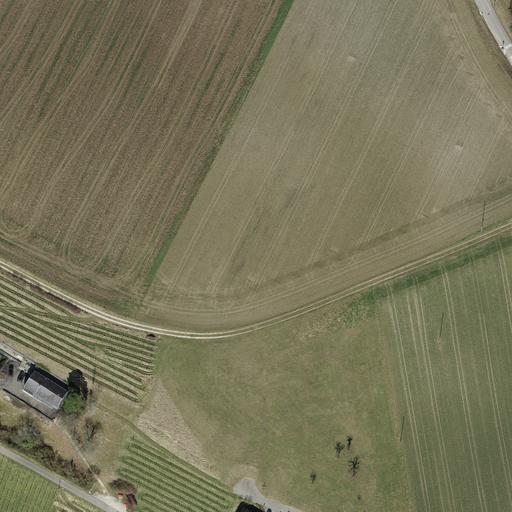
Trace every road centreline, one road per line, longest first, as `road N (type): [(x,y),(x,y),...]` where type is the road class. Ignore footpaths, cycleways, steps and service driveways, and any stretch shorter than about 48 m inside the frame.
road 1 (track): [(0,263),(132,326),(217,336),(261,326),(511,225)]
road 2 (residential): [(0,448),(113,511)]
